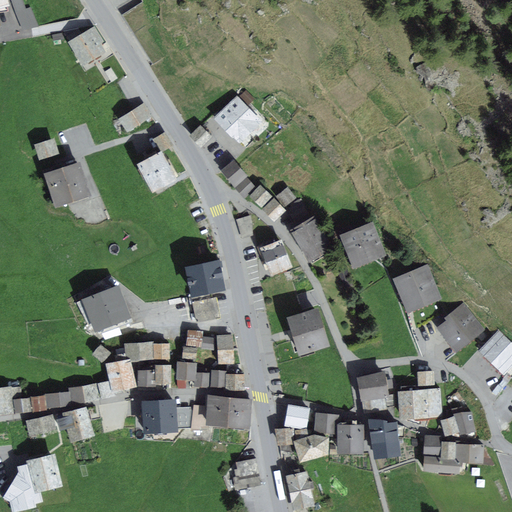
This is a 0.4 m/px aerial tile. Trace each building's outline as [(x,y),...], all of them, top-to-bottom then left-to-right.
[(11,0),(23,30),(37,25),(30,7),(26,9),(22,0),(11,0)] [(93,28),(68,44),(83,67),(106,53),(101,45),(103,43),(93,28)] [(234,96),(209,117),(239,149),(264,126),(234,96)] [(127,134),(152,119),(143,105),(118,121),(127,134)] [(201,123),(190,133),(201,144),(212,134),(201,123)] [(160,148),(171,143),(165,130),(154,136),(160,148)] [(56,134),(38,138),(41,152),(59,148),(56,134)] [(174,182),(158,154),(134,167),(150,195),(174,182)] [(228,173),(247,192),(259,180),(240,161),(228,173)] [(89,199),(78,163),(42,175),(54,211),(89,199)] [(262,211),(273,200),(260,187),(249,198),(262,211)] [(262,211),(261,211),(274,224),(286,213),(273,200),(262,211)] [(250,217),(237,220),(240,231),(253,228),(250,217)] [(332,251),(313,219),(289,233),(309,265),(332,251)] [(352,272),(386,258),(373,224),(339,238),(352,272)] [(258,250),(269,279),(291,271),(280,242),(258,250)] [(215,261),(183,268),(190,296),(222,289),(215,261)] [(442,301),(428,265),(392,279),(405,314),(413,311),(442,301)] [(127,318),(116,287),(81,300),(93,331),(127,318)] [(214,299),(193,304),(197,321),(218,317),(214,299)] [(457,354),(486,330),(465,304),(450,316),(435,328),(457,354)] [(328,350),(316,310),(285,320),(289,331),(291,341),(297,360),(328,350)] [(201,332),(187,331),(186,344),(201,344),(201,332)] [(511,365),(511,344),(499,331),(476,353),(500,377),(511,365)] [(231,362),(231,336),(217,337),(218,362),(231,362)] [(213,339),(203,338),(203,345),(212,347),(213,339)] [(149,343),(125,345),(126,358),(150,357),(149,343)] [(166,345),(153,345),(153,356),(167,356),(166,345)] [(108,353),(100,346),(94,354),(102,360),(108,353)] [(195,349),(183,348),(182,357),(194,357),(195,349)] [(132,389),(126,362),(107,366),(113,393),(132,389)] [(193,364),(179,364),(178,377),(193,378),(193,364)] [(168,382),(168,366),(154,366),(155,382),(168,382)] [(149,372),(137,372),(137,385),(149,385),(149,372)] [(223,372),(212,372),(211,385),(222,385),(223,372)] [(433,373),(416,374),(417,388),(434,387),(434,381),(433,373)] [(206,374),(197,374),(197,384),(206,385),(206,374)] [(243,388),(243,375),(226,375),(226,388),(243,388)] [(384,376),(357,380),(360,404),(388,400),(384,376)] [(107,383),(99,384),(101,396),(110,394),(107,383)] [(94,385),(70,390),(72,403),(97,398),(94,385)] [(300,387),(283,385),(282,400),(299,401),(299,398),(300,387)] [(11,389),(0,389),(0,413),(13,412),(11,389)] [(439,390),(397,394),(399,423),(431,420),(442,419),(439,390)] [(68,403),(66,391),(46,394),(48,407),(68,403)] [(42,396),(30,398),(32,410),(44,408),(42,396)] [(252,401),(205,397),(203,427),(249,431),(252,401)] [(26,399),(14,401),(16,411),(28,410),(26,399)] [(174,401),(140,403),(142,438),(176,435),(174,401)] [(309,411),(288,407),(284,426),(305,431),(309,411)] [(92,437),(84,409),(60,416),(65,432),(68,444),(92,437)] [(475,433),(471,414),(453,415),(454,418),(439,421),(444,437),(475,433)] [(338,417),(316,415),(314,434),(336,437),(338,417)] [(51,417),(25,422),(26,428),(28,438),(55,433),(51,417)] [(399,459),(395,424),(367,421),(367,434),(375,459),(399,459)] [(364,455),(363,427),(337,427),(337,456),(364,455)] [(312,436),(292,444),(298,465),(327,456),(328,439),(312,436)] [(441,438),(425,436),(423,455),(439,457),(440,443),(441,438)] [(455,465),(455,446),(455,443),(440,443),(440,465),(455,465)] [(482,447),(455,446),(455,465),(468,466),(481,466),(482,447)] [(57,472),(53,456),(24,464),(32,497),(61,490),(57,472)] [(438,459),(423,458),(422,472),(458,475),(458,466),(438,465),(438,459)] [(261,487),(256,459),(234,462),(223,477),(228,493),(236,492),(261,487)] [(312,507),(305,474),(285,478),(293,511),(312,507)]
